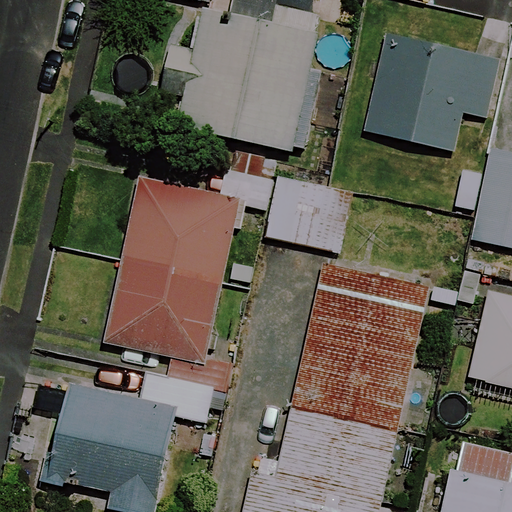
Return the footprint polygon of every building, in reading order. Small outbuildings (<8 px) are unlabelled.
[(267,25),(208,12),(199,56),(172,50),(156,123),(297,154),(325,23),(270,11),(267,25)] [(501,62),(389,37),(368,134),(457,154),(466,113),(488,118),(501,62)] [(511,154),(495,151),(476,241),(511,248),(511,154)] [(262,210),(269,182),(226,172),(223,185),(147,167),(105,342),(164,356),(160,375),(232,392),(240,357),(212,350),(246,206),(262,210)] [(350,192),(279,180),(269,240),(340,252),(350,192)] [(382,511),(431,291),(327,268),(282,469),(260,464),(248,511),(382,511)] [(511,299),(492,295),(473,380),(511,389),(511,299)] [(142,401),(73,385),(64,423),(50,483),(116,498),(113,509),(128,511),(171,511),(175,497),(162,494),(180,417),(207,424),(214,395),(147,379),(142,401)] [(511,511),(511,453),(459,442),(444,511),(511,511)]
